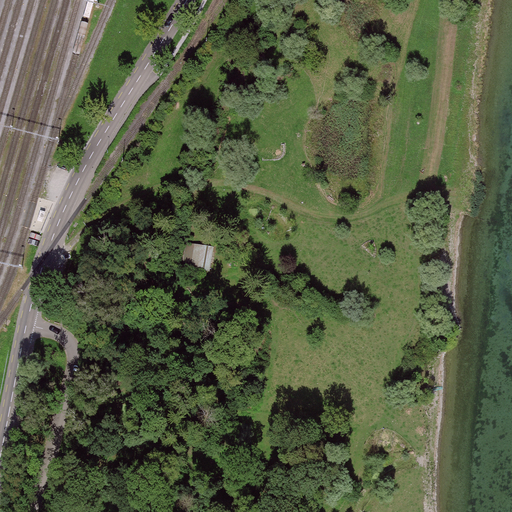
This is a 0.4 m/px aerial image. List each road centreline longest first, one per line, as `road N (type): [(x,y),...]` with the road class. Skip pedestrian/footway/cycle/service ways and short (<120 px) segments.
road 1 (secondary): [(0,463),(34,292),(57,230),(185,0)]
road 2 (track): [(34,292),(86,226),(166,185),(232,184),(265,194),(316,217),(387,268)]
